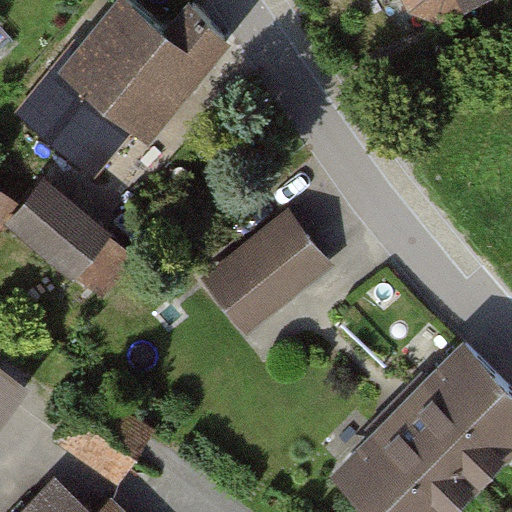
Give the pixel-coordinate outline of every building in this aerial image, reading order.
[(172,32),(133,0),(119,0),(26,114),(91,166),(129,120),(146,134),(226,36),(195,3),(172,32)] [(411,0),(414,6),(441,15),(467,0),(411,0)] [(129,249),(42,177),(10,215),(98,287),(129,249)] [(0,215),(15,198),(0,185),(0,215)] [(264,308),(329,259),(292,210),(227,260),(264,308)] [(475,477),(511,440),(511,389),(465,344),(403,407),(475,477)] [(146,430),(91,394),(66,432),(120,468),(146,430)] [(381,511),(441,511),(475,477),(403,407),(340,470),(381,511)] [(117,511),(108,503),(99,511),(82,511),(55,485),(27,511),(117,511)]
